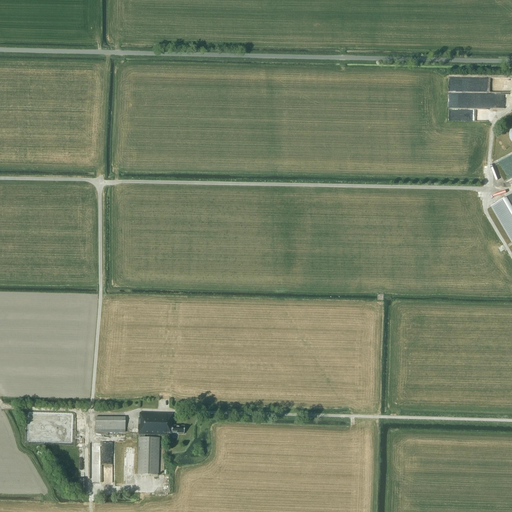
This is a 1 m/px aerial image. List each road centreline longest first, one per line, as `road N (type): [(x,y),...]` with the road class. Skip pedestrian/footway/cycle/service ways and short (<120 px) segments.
road 1 (track): [(511,256),(484,211),(486,188),(0,178)]
road 2 (unclassified): [(511,61),(0,49)]
road 3 (track): [(100,183),(99,312),(86,440),(90,511)]
road 4 (track): [(0,402),(90,414),(177,410)]
